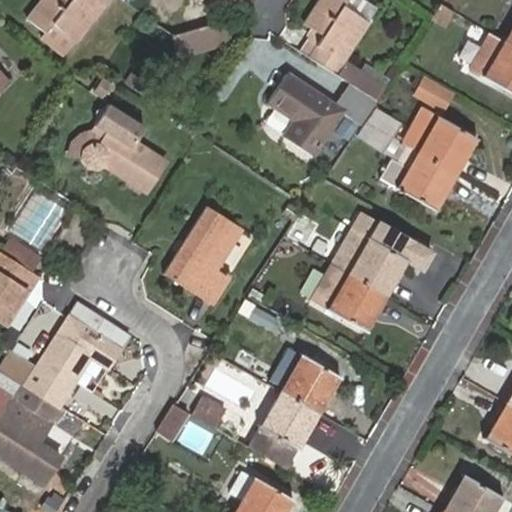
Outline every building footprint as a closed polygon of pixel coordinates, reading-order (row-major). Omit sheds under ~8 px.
[(44,0),(27,21),(44,35),(52,25),(76,44),(110,0),(44,0)] [(333,76),(344,60),(367,26),(342,9),(347,0),(319,0),(303,26),(321,39),(307,59),(333,76)] [(221,23),(172,37),(177,58),(226,43),(221,23)] [(511,27),(503,42),(511,46),(511,27)] [(473,71),(483,76),(503,42),(493,36),(473,71)] [(511,46),(503,42),(483,76),(511,93),(511,46)] [(333,76),(347,85),(375,104),(387,86),(344,60),(333,76)] [(412,95),(444,112),(456,90),(423,73),(412,95)] [(344,114),(361,125),(363,122),(372,109),(375,104),(347,85),(334,106),(288,75),(268,105),(291,122),(282,135),(315,157),(344,114)] [(419,107),(398,144),(416,153),(452,174),(473,138),(419,107)] [(105,108),(93,127),(104,134),(99,142),(84,146),(77,155),(82,168),(91,170),(98,169),(102,165),(144,193),(162,164),(135,145),(143,131),(105,108)] [(372,109),(363,122),(390,139),(400,126),(372,109)] [(361,125),(353,137),(380,153),(390,139),(363,122),(361,125)] [(390,139),(380,153),(390,160),(407,168),(416,153),(398,144),(390,139)] [(452,174),(416,153),(407,168),(390,160),(379,180),(432,211),(452,174)] [(204,208),(182,244),(186,247),(180,256),(175,253),(161,276),(208,308),(226,281),(213,273),(240,231),(204,208)] [(307,246),(320,222),(301,211),(288,236),(307,246)] [(432,254),(361,213),(351,230),(405,261),(422,271),(432,254)] [(346,275),(385,296),(405,261),(351,230),(330,266),(346,275)] [(11,244),(3,256),(13,263),(21,250),(11,244)] [(186,247),(182,244),(175,253),(180,256),(186,247)] [(13,263),(33,276),(42,263),(21,250),(13,263)] [(3,256),(0,254),(0,324),(3,327),(36,277),(33,276),(13,263),(3,256)] [(346,275),(330,266),(310,300),(364,332),(385,296),(346,275)] [(36,371),(26,387),(33,391),(58,408),(89,359),(106,369),(126,337),(77,306),(69,320),(66,318),(33,370),(36,371)] [(288,348),(268,383),(280,390),(319,412),(338,378),(288,348)] [(1,370),(21,384),(26,387),(36,371),(33,370),(11,356),(1,370)] [(0,393),(10,400),(18,388),(0,376),(0,393)] [(18,388),(10,400),(23,409),(32,397),(31,396),(18,388)] [(296,448),(298,449),(319,412),(280,390),(248,447),(284,469),(296,448)] [(10,400),(0,415),(0,458),(41,486),(60,458),(37,442),(50,423),(53,423),(61,410),(58,408),(33,391),(31,396),(32,397),(23,409),(10,400)] [(0,415),(10,400),(0,393),(0,415)] [(201,395),(190,414),(212,427),(224,409),(201,395)] [(174,405),(156,432),(171,440),(190,414),(174,405)] [(511,408),(505,405),(485,439),(511,455),(511,408)] [(462,477),(442,511),(492,511),(500,500),(462,477)] [(252,478),(231,511),(285,511),(292,502),(252,478)]
